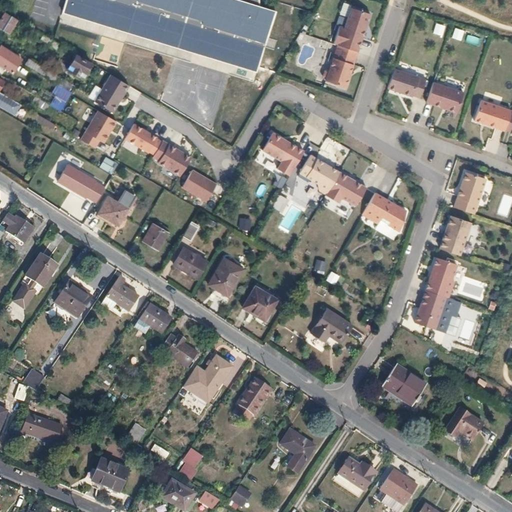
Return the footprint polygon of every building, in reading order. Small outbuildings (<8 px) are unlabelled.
[(63,0),(60,12),(255,72),(274,12),(258,7),(257,0),(63,0)] [(336,46),(356,53),(369,15),(350,9),(343,29),(338,27),(332,45),(336,46)] [(0,29),(7,34),(15,21),(4,14),(0,19),(0,29)] [(440,35),(443,27),(435,25),(433,33),(440,35)] [(459,40),(461,32),(454,29),(451,38),(459,40)] [(59,45),(41,35),(38,40),(56,51),(59,45)] [(20,59),(0,46),(0,66),(10,73),(20,59)] [(343,89),(356,53),(336,46),(327,70),(326,70),(323,71),(322,77),(324,82),(343,89)] [(74,56),(69,65),(72,67),(69,73),(81,80),(90,65),(74,56)] [(71,85),(26,59),(23,65),(46,78),(48,75),(58,81),(56,84),(67,91),(71,85)] [(424,81),(393,70),(386,89),(411,98),(411,97),(418,99),(424,81)] [(127,86),(108,75),(92,102),(110,113),(127,86)] [(462,94),(432,84),(425,104),(455,114),(462,94)] [(0,108),(13,115),(19,105),(0,94),(0,108)] [(48,105),(35,97),(31,103),(44,111),(45,110),(48,105)] [(509,112),(479,101),(472,121),(502,131),(503,130),(508,114),(509,112)] [(48,105),(45,110),(60,118),(60,117),(65,120),(68,116),(60,112),(48,105)] [(115,123),(96,111),(79,141),(94,150),(99,141),(103,144),(115,123)] [(510,134),(511,135),(511,115),(508,114),(503,130),(510,133),(510,134)] [(54,126),(35,115),(33,119),(40,123),(41,122),(52,129),(54,126)] [(146,153),(155,138),(132,124),(123,139),(146,153)] [(301,152),(270,133),(259,151),(279,162),(275,170),(286,176),(301,152)] [(156,163),(178,176),(189,158),(160,141),(151,157),(157,161),(156,163)] [(323,195),(336,172),(307,155),(297,174),(315,184),(316,191),(323,195)] [(99,167),(111,174),(118,163),(106,156),(99,167)] [(60,182),(93,202),(101,189),(68,169),(60,182)] [(190,170),(180,187),(204,202),(214,184),(190,170)] [(336,172),(323,195),(336,203),(339,198),(353,206),(363,188),(336,172)] [(463,173),(452,208),(472,214),(483,179),(463,173)] [(274,185),(281,189),(286,179),(279,175),(274,185)] [(116,204),(123,191),(121,189),(113,202),(116,204)] [(134,198),(123,191),(116,204),(113,202),(107,198),(97,215),(117,227),(134,198)] [(290,199),(280,194),(273,206),(282,212),(290,199)] [(371,194),(359,214),(375,224),(377,220),(384,224),(384,225),(396,232),(403,211),(371,194)] [(355,224),(358,213),(352,212),(349,222),(355,224)] [(13,219),(6,215),(1,222),(8,227),(4,233),(22,245),(33,229),(14,217),(13,219)] [(468,222),(448,215),(442,233),(438,243),(437,248),(457,255),(468,222)] [(248,221),(238,219),(237,229),(246,231),(248,221)] [(190,222),(181,237),(189,242),(198,227),(190,222)] [(154,227),(152,225),(142,242),(157,251),(167,234),(161,231),(154,227)] [(205,263),(182,249),(172,265),(196,279),(205,263)] [(41,288),(55,267),(38,256),(24,278),(29,281),(27,286),(22,283),(15,294),(13,297),(15,304),(19,306),(26,306),(28,303),(29,303),(36,292),(31,289),(34,284),(41,288)] [(242,271),(222,259),(207,286),(226,297),(242,271)] [(425,286),(424,290),(444,297),(446,298),(452,283),(449,282),(455,266),(434,259),(426,282),(425,286)] [(324,264),(314,262),(312,269),(322,271),(324,264)] [(327,280),(336,283),(339,274),(330,271),(327,280)] [(127,312),(137,297),(121,286),(124,281),(118,277),(100,304),(110,311),(115,304),(127,312)] [(76,319),(91,298),(68,282),(54,303),(76,319)] [(250,311),(265,320),(276,301),(253,288),(241,309),(249,314),(250,311)] [(420,301),(412,323),(432,329),(444,297),(424,290),(422,294),(420,301)] [(161,335),(170,320),(146,304),(136,318),(138,320),(149,327),(161,335)] [(351,327),(325,310),(310,335),(322,343),(327,336),(340,344),(351,327)] [(263,322),(265,320),(250,311),(249,314),(263,322)] [(149,327),(138,320),(133,328),(143,335),(149,327)] [(169,335),(159,350),(186,369),(197,354),(182,344),(185,341),(178,336),(175,339),(169,335)] [(37,374),(43,378),(56,358),(50,354),(37,374)] [(220,384),(231,367),(215,357),(204,373),(202,372),(196,380),(205,386),(211,378),(220,384)] [(425,385),(402,370),(400,373),(393,368),(380,388),(389,393),(390,391),(413,405),(425,385)] [(22,384),(28,388),(35,392),(44,379),(43,378),(37,374),(31,370),(22,384)] [(253,417),(271,390),(254,380),(248,387),(249,388),(243,397),(242,397),(236,406),(238,407),(233,415),(246,423),(251,416),(253,417)] [(390,391),(389,393),(411,407),(413,405),(390,391)] [(55,404),(69,413),(74,405),(59,396),(55,404)] [(482,425),(458,410),(444,432),(454,439),(458,432),(471,441),(482,425)] [(54,444),(60,427),(27,415),(20,433),(54,444)] [(133,450),(139,453),(141,449),(136,445),(144,432),(134,425),(123,442),(133,449),(133,450)] [(296,474),(314,448),(289,431),(280,445),(294,455),(296,453),(298,454),(289,469),(296,474)] [(164,460),(167,455),(159,450),(156,454),(164,460)] [(194,468),(201,458),(190,450),(183,461),(194,468)] [(359,499),(375,473),(360,463),(358,466),(348,459),(333,482),(359,499)] [(117,497),(127,471),(99,460),(89,486),(117,497)] [(403,506),(417,486),(392,470),(379,490),(403,506)] [(184,511),(193,496),(171,482),(161,498),(184,511)] [(238,487),(229,500),(241,508),(250,495),(238,487)] [(206,489),(198,499),(211,509),(219,499),(206,489)]
